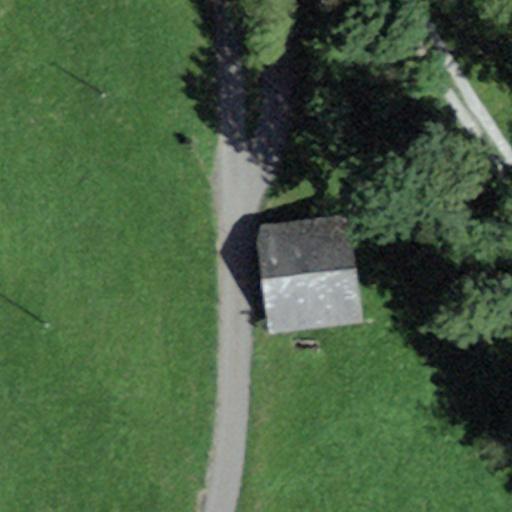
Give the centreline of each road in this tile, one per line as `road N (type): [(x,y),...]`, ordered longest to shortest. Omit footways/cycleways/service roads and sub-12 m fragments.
road 1 (track): [(229,229),(224,478),(214,511)]
road 2 (track): [(511,206),(392,0)]
road 3 (track): [(229,229),(270,122),(280,0)]
road 4 (track): [(219,0),(229,80),(229,229)]
